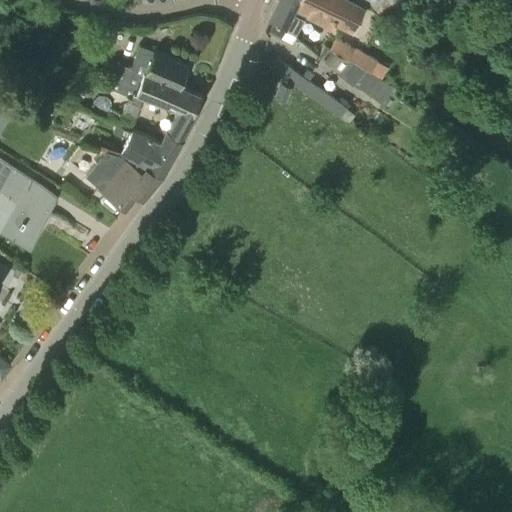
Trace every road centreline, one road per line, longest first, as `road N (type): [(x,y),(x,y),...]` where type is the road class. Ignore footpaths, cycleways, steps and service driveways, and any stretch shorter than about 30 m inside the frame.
road 1 (tertiary): [(0,424),(192,157),(261,0)]
road 2 (track): [(218,0),(142,13),(71,0)]
